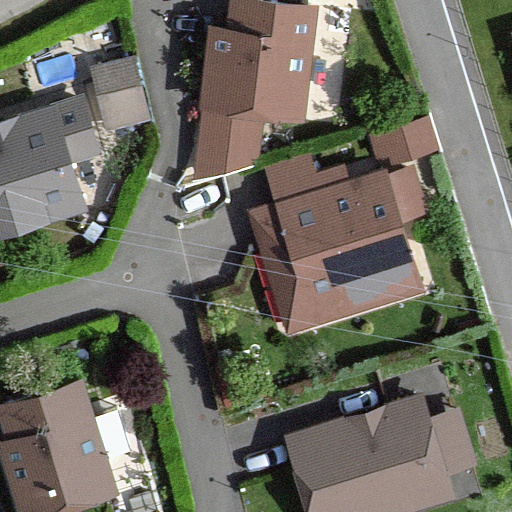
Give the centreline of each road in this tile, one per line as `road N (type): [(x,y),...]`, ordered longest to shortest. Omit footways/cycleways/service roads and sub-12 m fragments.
road 1 (residential): [(0,321),(170,274),(220,511)]
road 2 (residential): [(424,0),(511,288)]
